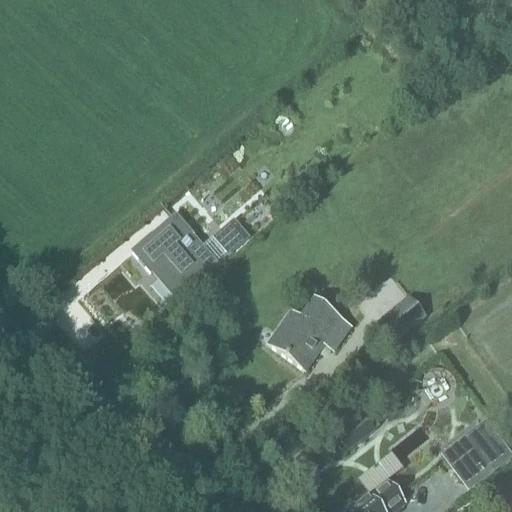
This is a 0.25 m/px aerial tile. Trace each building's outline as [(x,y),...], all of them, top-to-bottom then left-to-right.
[(152,238),(133,255),(150,275),(154,271),(173,293),(177,288),(183,295),(215,267),(191,239),(175,220),(153,239),(152,238)] [(215,242),(228,257),(247,241),(233,225),(215,242)] [(426,321),(425,320),(407,299),(371,328),(388,350),(389,351),(426,321)] [(326,363),(333,354),(349,331),(314,305),(301,324),(291,317),(268,349),(304,374),(317,356),(326,363)] [(364,421),(358,426),(338,442),(348,454),(367,438),(374,434),(364,421)] [(492,436),(467,455),(480,473),(505,454),(492,436)] [(391,457),(358,483),(371,499),(387,486),(386,485),(402,472),(391,457)] [(367,499),(350,511),(396,511),(402,507),(386,487),(370,501),(367,499)]
